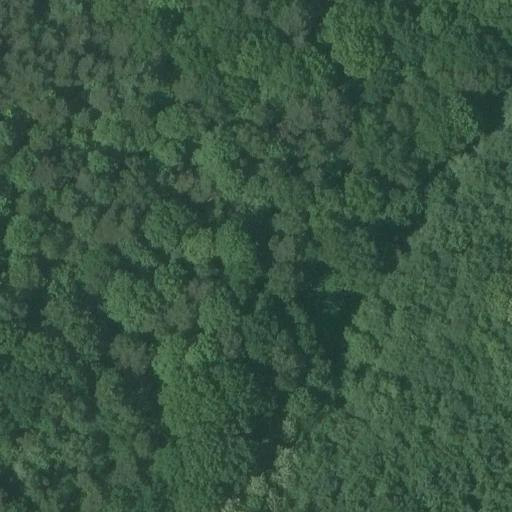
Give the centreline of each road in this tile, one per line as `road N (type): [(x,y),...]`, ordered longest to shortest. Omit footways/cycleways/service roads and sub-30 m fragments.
road 1 (track): [(511,47),(229,511)]
road 2 (track): [(0,133),(477,95)]
